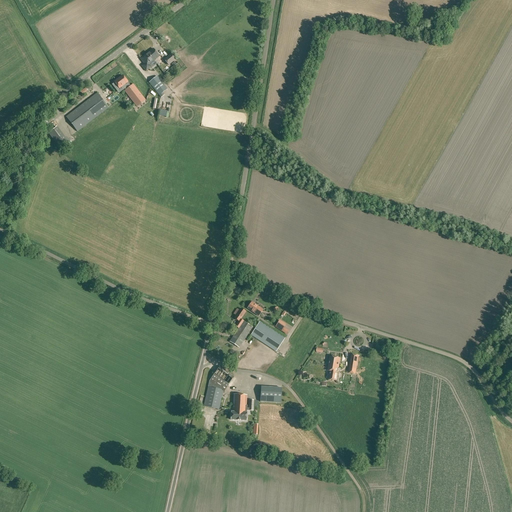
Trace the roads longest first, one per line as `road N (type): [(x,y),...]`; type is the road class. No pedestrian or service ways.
road 1 (unclassified): [(511,421),(462,360),(323,313),(227,262)]
road 2 (unclassified): [(227,262),(273,0)]
road 3 (track): [(204,351),(288,387),(357,484),(364,511)]
road 4 (tertiary): [(0,141),(188,0)]
road 5 (unclassified): [(211,323),(0,230)]
road 6 (unclassified): [(168,511),(211,323)]
